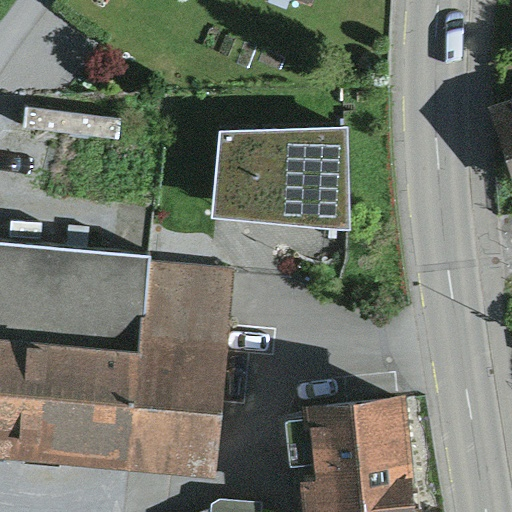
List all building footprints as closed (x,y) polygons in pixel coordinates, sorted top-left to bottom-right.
[(511,98),(492,105),(511,171),(511,98)] [(349,126),(217,127),(213,218),(352,230),(349,126)] [(147,259),(149,254),(0,237),(0,452),(127,465),(141,330),(147,259)] [(235,268),(147,259),(141,330),(228,339),(235,268)] [(228,339),(141,330),(127,465),(172,469),(216,474),(228,339)] [(416,511),(405,390),(301,400),(303,414),(286,415),(290,461),(314,459),(315,474),(299,476),(302,511),(416,511)] [(259,511),(261,500),(221,497),(211,502),(211,507),(195,511),(259,511)]
